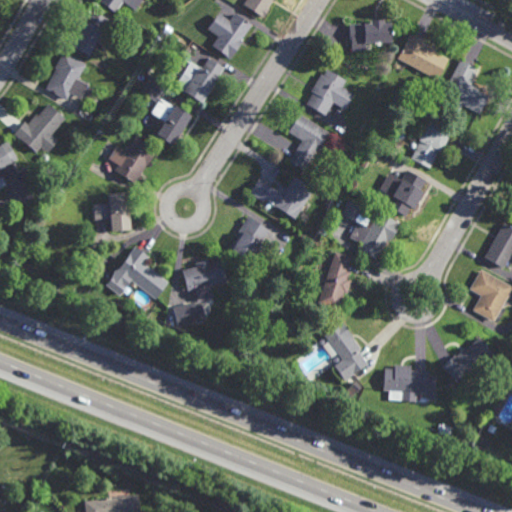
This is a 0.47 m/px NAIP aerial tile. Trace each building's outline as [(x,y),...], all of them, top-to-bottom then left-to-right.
[(140,0),(134,9),(122,0),(114,11),(98,0),(140,0)] [(270,0),(267,6),(269,7),(262,17),(242,3),(243,0),(270,0)] [(101,30),(100,30),(87,54),(68,44),(82,19),(82,20),(89,7),(108,18),(101,30)] [(229,19),(234,12),(250,24),(241,37),(242,37),(240,40),(241,41),(228,58),(224,55),(225,54),(211,44),(217,35),(206,27),(217,11),(229,19)] [(381,21),(388,21),(389,40),(381,40),(381,44),(377,44),(377,41),(364,41),(364,49),(349,49),(349,37),(348,37),(347,23),(361,22),(368,21),(368,18),(381,18),(381,21)] [(165,33),(160,30),(165,23),(170,26),(165,33)] [(435,79),(396,57),(409,32),(423,39),(422,41),(434,48),(433,50),(446,58),(435,79)] [(80,98),(69,92),(65,99),(44,87),(55,68),(53,67),(62,50),(85,63),(77,77),(88,83),(80,98)] [(200,102),(173,84),(177,78),(168,73),(177,60),(185,66),(189,60),(197,66),(198,65),(201,67),(208,56),(223,66),(200,102)] [(477,113),(460,104),(456,111),(445,106),(449,98),(440,94),(458,58),(474,67),(469,78),(474,80),(471,85),(487,93),(477,113)] [(344,79),(341,85),(353,92),(343,109),(330,101),(323,114),(305,103),(312,91),(309,90),(318,72),(321,74),(324,67),(344,79)] [(172,105),(173,103),(191,115),(172,145),(153,133),(162,120),(150,112),(156,102),(140,91),(150,75),(165,85),(158,96),(172,105)] [(64,117),(50,133),(57,140),(47,152),(40,146),(34,153),(12,133),(23,120),(26,123),(34,112),(37,114),(47,102),(64,117)] [(321,153),(316,150),(303,170),(288,160),(301,140),(287,131),(299,113),(327,131),(321,141),(326,145),(321,153)] [(438,151),(437,150),(428,167),(409,158),(418,140),(416,140),(427,118),(449,130),(438,151)] [(133,182),(113,170),(117,163),(107,157),(115,144),(125,150),(134,135),(156,149),(133,182)] [(14,155),(15,154),(17,158),(9,162),(16,173),(3,180),(0,176),(0,142),(6,139),(14,155)] [(45,161),(42,161),(39,158),(39,155),(42,152),(45,152),(48,155),(48,158),(45,161)] [(425,179),(419,189),(422,191),(412,209),(409,206),(404,215),(384,205),(390,195),(378,188),(387,171),(399,178),(405,168),(425,179)] [(313,188),(294,217),(276,206),(275,207),(263,199),(262,200),(248,192),(258,176),(280,191),(284,186),(285,186),(290,179),(293,175),(313,188)] [(130,229),(109,231),(108,219),(93,220),(92,203),(107,202),(106,193),(127,191),(130,229)] [(365,225),(368,227),(377,210),(399,223),(388,243),(385,241),(378,253),(377,252),(374,258),(356,248),(359,242),(348,236),(356,221),(340,213),(349,198),(362,205),(358,213),(368,219),(365,225)] [(305,221),(299,217),(303,211),(309,215),(305,221)] [(255,264),(248,259),(248,260),(230,249),(231,247),(230,246),(239,232),(237,230),(247,215),(268,229),(256,248),(262,253),(255,264)] [(511,247),(501,267),(482,256),(502,221),(511,226),(511,247)] [(167,282),(154,299),(129,280),(118,295),(104,285),(134,246),(147,256),(142,263),(167,282)] [(346,293),(342,292),(337,309),(316,302),(333,250),(350,256),(346,269),(349,270),(347,278),(350,279),(346,293)] [(209,262),(220,259),(225,281),(208,285),(211,298),(196,302),(193,290),(186,291),(181,269),(194,266),(193,262),(208,258),(209,262)] [(492,320),(471,309),(479,294),(468,288),(479,268),(511,286),(492,320)] [(203,319),(198,300),(171,307),(176,326),(203,319)] [(343,380),(332,365),(340,359),(322,334),(339,321),(360,348),(357,350),(366,363),(343,380)] [(492,352),(475,367),(479,372),(472,379),(468,374),(457,384),(445,370),(444,370),(440,365),(453,354),(454,355),(463,347),(464,347),(477,336),(492,352)] [(409,369),(427,370),(427,374),(435,375),(434,393),(415,392),(415,401),(387,400),(388,390),(382,390),(383,367),(393,368),(393,364),(410,365),(409,369)] [(446,439),(437,435),(439,429),(449,433),(446,439)] [(487,446),(480,442),(483,436),(490,439),(487,446)] [(83,511),(82,502),(136,495),(138,511),(83,511)]
